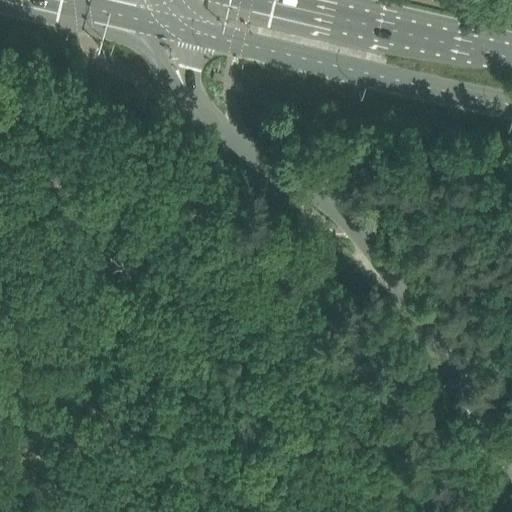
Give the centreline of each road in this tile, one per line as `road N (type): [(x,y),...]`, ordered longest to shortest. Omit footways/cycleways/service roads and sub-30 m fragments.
road 1 (tertiary): [(511,469),(355,230),(210,119),(188,90)]
road 2 (secondary): [(191,30),(511,106)]
road 3 (secondary): [(511,57),(267,0)]
